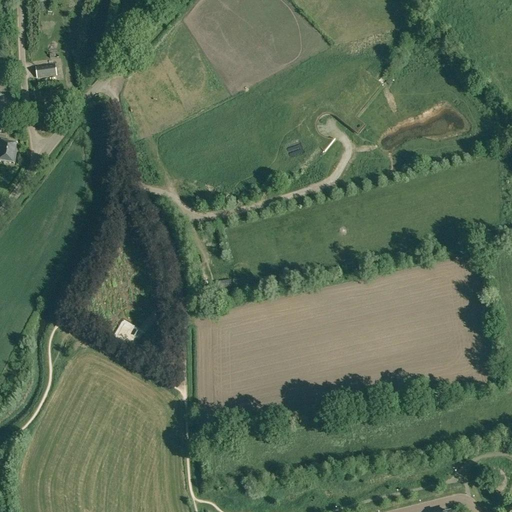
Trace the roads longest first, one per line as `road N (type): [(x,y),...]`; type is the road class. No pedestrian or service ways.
road 1 (unclassified): [(181,304),(169,244),(141,194),(105,78)]
road 2 (unclassified): [(44,155),(24,105),(21,0)]
